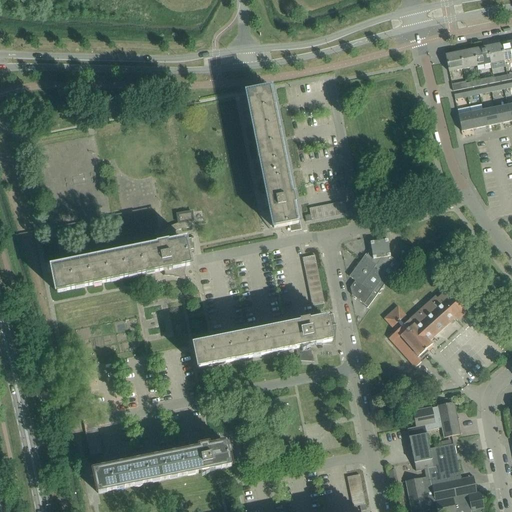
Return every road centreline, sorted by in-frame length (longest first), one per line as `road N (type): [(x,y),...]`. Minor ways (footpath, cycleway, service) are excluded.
road 1 (residential): [(97,420),(355,369)]
road 2 (secondary): [(0,67),(246,66)]
road 3 (secondary): [(245,49),(179,57),(0,54)]
road 4 (secondary): [(42,511),(0,322)]
road 5 (residential): [(466,194),(415,26)]
road 6 (secondary): [(246,66),(415,26)]
road 7 (secondary): [(412,9),(320,41),(245,49)]
road 8 (residential): [(507,511),(488,406),(494,387),(511,372)]
road 9 (residential): [(360,228),(330,82)]
road 10 (residential): [(355,369),(327,235)]
road 11 (residential): [(371,455),(243,481)]
